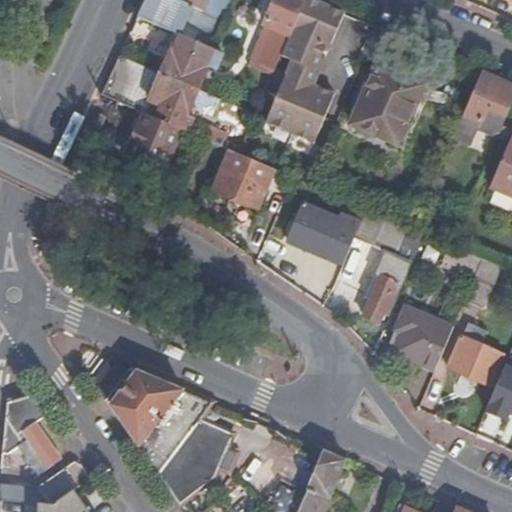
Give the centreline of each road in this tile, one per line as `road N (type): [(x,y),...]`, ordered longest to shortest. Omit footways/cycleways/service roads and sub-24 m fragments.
road 1 (residential): [(0,289),(307,417)]
road 2 (residential): [(0,289),(149,511)]
road 3 (unclassified): [(0,160),(234,275)]
road 4 (tertiary): [(9,237),(17,189),(109,0)]
road 5 (residential): [(511,55),(384,0)]
road 6 (residential): [(418,466),(412,440),(343,354)]
road 7 (residential): [(343,354),(234,275)]
road 8 (residential): [(307,417),(418,466)]
